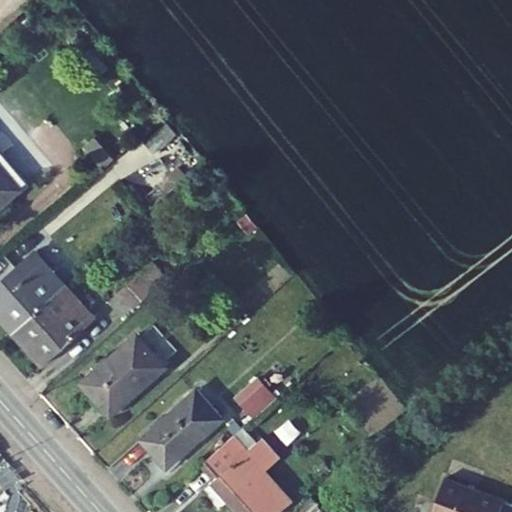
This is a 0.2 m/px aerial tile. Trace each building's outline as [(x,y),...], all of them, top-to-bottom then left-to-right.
[(0,196),(22,177),(0,152),(0,196)] [(33,251),(24,259),(53,291),(62,282),(33,251)] [(116,287),(132,305),(164,275),(148,258),(116,287)] [(0,319),(10,330),(53,291),(24,259),(0,280),(0,319)] [(90,313),(62,282),(53,291),(81,322),(90,313)] [(81,322),(53,291),(10,330),(37,360),(81,322)] [(109,407),(160,359),(133,331),(82,379),(109,407)] [(251,416),(276,393),(257,373),(232,395),(251,416)] [(133,440),(159,468),(212,418),(186,390),(133,440)] [(245,443),(232,429),(199,461),(211,474),(205,479),(234,511),(262,511),(278,500),(252,471),(267,457),(250,438),(245,443)] [(511,511),(511,500),(444,477),(431,511),(511,511)] [(309,511),(297,498),(279,511),(309,511)]
